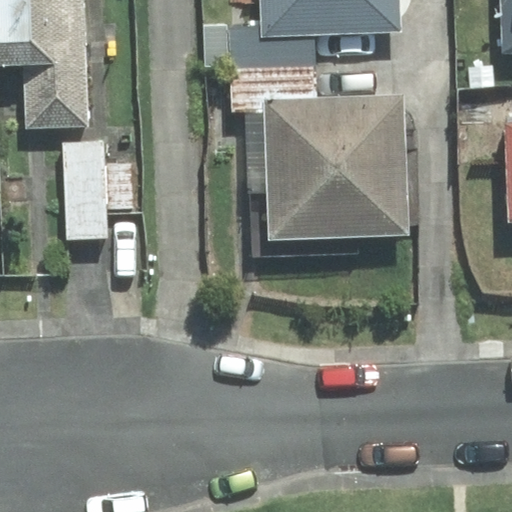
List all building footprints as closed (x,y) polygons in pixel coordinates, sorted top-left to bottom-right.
[(87,0),(0,0),(0,75),(19,74),(22,131),(94,127),(87,0)] [(389,0),(255,0),(256,44),(390,41),(389,0)] [(511,0),(490,0),(492,65),(511,64),(511,0)] [(392,106),(257,106),(258,245),(392,244),(392,106)] [(511,128),(494,129),(495,229),(511,228),(511,128)] [(99,147),(56,146),(54,245),(96,246),(96,214),(127,214),(128,166),(99,166),(99,147)]
